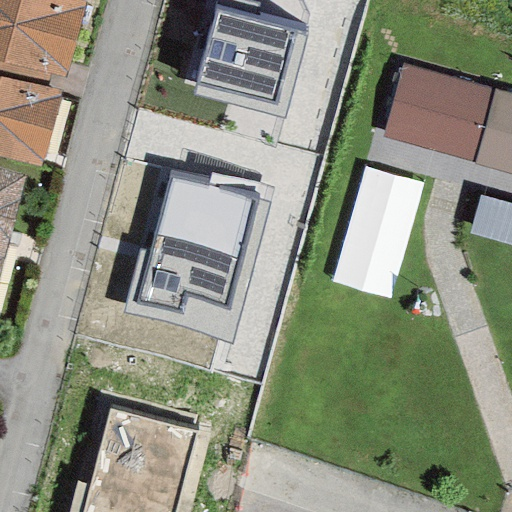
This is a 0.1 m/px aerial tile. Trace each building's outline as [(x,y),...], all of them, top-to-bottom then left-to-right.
[(57,64),(72,2),(63,0),(0,0),(0,140),(35,151),(50,91),(30,85),(37,58),(57,64)] [(314,8),(284,0),(207,0),(185,85),(287,111),(314,8)] [(511,84),(402,51),(378,128),(456,152),(511,169),(511,84)] [(249,178),(149,152),(111,296),(212,322),(249,178)] [(405,174),(347,157),(313,274),(371,291),(405,174)] [(0,213),(10,177),(0,174),(0,213)] [(511,194),(476,186),(466,226),(511,237),(511,194)] [(169,511),(194,423),(108,400),(77,511),(169,511)]
